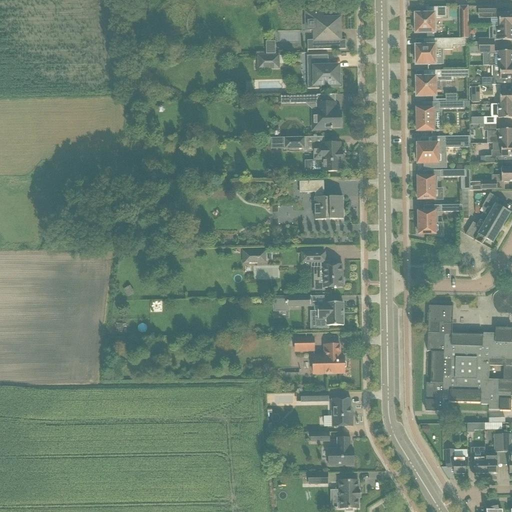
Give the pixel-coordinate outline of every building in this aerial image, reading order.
[(491,14),(491,27),(499,27),(511,26),(511,13),(497,13),(496,6),(478,7),(478,14),(491,14)] [(426,8),(426,14),(415,14),(415,34),(434,33),(434,18),(446,18),(446,7),(426,8)] [(467,7),(459,7),(460,39),(468,39),(467,7)] [(333,41),(340,41),(339,19),(323,19),(323,12),(304,13),(305,31),(313,31),(313,41),(308,42),(308,50),(334,50),(333,41)] [(478,40),(479,47),(494,47),(494,41),(511,40),(511,26),(499,27),(491,27),(488,27),(489,39),(478,40)] [(460,39),(427,39),(427,46),(415,46),(415,65),(435,65),(435,56),(438,56),(438,50),(453,50),(453,47),(468,47),(468,39),(460,39)] [(265,42),(266,54),(275,54),(275,42),(265,42)] [(489,67),(492,67),(492,66),(511,65),(511,51),(497,52),(497,53),(494,53),(494,47),(479,47),(479,55),(489,55),(489,67)] [(339,87),(338,85),(339,85),(339,66),(328,67),(328,55),(318,56),(306,56),(307,89),(311,89),(321,89),(321,86),(330,85),(330,87),(339,87)] [(258,56),(258,64),(280,64),(279,56),(258,56)] [(487,86),(496,86),(500,86),(500,80),(511,79),(511,65),(492,66),(492,67),(492,79),(482,79),(482,86),(487,86)] [(416,78),(416,97),(435,97),(435,87),(439,87),(439,82),(453,82),(453,79),(468,78),(468,70),(427,71),(428,77),(416,78)] [(511,90),(500,91),(500,105),(511,104),(511,90)] [(327,102),(327,95),(281,96),(281,104),(316,103),(316,110),(312,110),(312,131),(330,131),(331,129),(332,129),(342,128),(341,112),(335,112),(335,102),(327,102)] [(484,118),(484,125),(496,124),(496,119),(511,118),(511,104),(500,105),(498,105),(491,105),(491,118),(484,118)] [(416,130),(416,132),(433,131),(433,122),(435,122),(435,113),(433,113),(433,109),(416,109),(416,123),(415,124),(415,129),(416,130)] [(492,137),(492,144),(511,143),(511,129),(496,130),(496,124),(484,125),(484,128),(484,132),(491,132),(491,137),(492,137)] [(285,138),(285,149),(304,148),(304,137),(285,138)] [(417,150),(415,150),(415,158),(417,158),(417,164),(438,164),(437,154),(441,154),(441,148),(469,148),(469,137),(431,137),(431,144),(417,144),(417,150)] [(511,143),(492,144),(492,151),(491,151),(491,157),(484,157),(484,164),(496,163),(496,157),(501,157),(501,158),(511,157),(511,143)] [(316,161),(311,161),(311,173),(322,173),(322,172),(323,172),(331,172),(341,172),(341,161),(342,161),(342,158),(342,155),(342,152),(340,152),(340,144),(330,144),(322,144),(322,146),(314,146),(314,160),(316,160),(316,161)] [(501,176),(491,176),(491,182),(481,182),(481,190),(504,190),(504,183),(511,182),(511,168),(501,169),(501,176)] [(416,192),(416,197),(417,198),(417,200),(434,200),(434,190),(436,190),(436,181),(434,181),(434,177),(417,177),(417,191),(416,192)] [(300,182),(301,193),(315,193),(315,198),(315,221),(343,220),(342,197),(323,198),(323,192),(324,192),(323,181),(313,182),(300,182)] [(498,230),(500,227),(501,225),(502,226),(509,214),(502,209),(506,203),(497,198),(489,194),(482,206),(486,209),(483,214),(482,214),(481,217),(479,219),(480,220),(477,225),(472,222),(465,235),(482,245),(485,239),(492,243),(499,231),(498,230)] [(417,227),(417,232),(418,233),(418,235),(435,235),(435,225),(436,225),(436,216),(434,216),(434,212),(418,212),(418,226),(417,227)] [(258,260),(259,260),(259,258),(258,258),(258,250),(244,250),(244,263),(258,263),(258,260)] [(302,253),(302,263),(303,263),(311,262),(311,268),(320,268),(320,274),(323,274),(323,282),(315,282),(315,291),(324,291),(324,288),(334,288),(334,289),(336,289),(336,288),(343,288),(342,272),(340,272),(340,265),(330,266),(330,261),(325,262),(325,253),(315,253),(302,253)] [(511,313),(511,293),(495,293),(494,313),(511,313)] [(287,298),(287,307),(304,307),(310,306),(310,297),(287,298)] [(326,303),(326,304),(317,305),(318,319),(316,319),(316,328),(327,328),(327,326),(343,326),(343,303),(326,303)] [(495,329),(495,336),(452,335),(453,307),(428,307),(428,323),(427,351),(432,351),(431,384),(426,384),(425,412),(442,412),(442,400),(448,400),(448,402),(481,403),(481,405),(488,405),(488,410),(510,411),(511,397),(511,396),(511,336),(511,337),(511,329),(495,329)] [(295,339),(295,352),(313,351),(313,338),(295,339)] [(313,356),(313,374),(344,373),(344,357),(340,357),(339,345),(324,346),(324,356),(313,356)] [(296,393),(296,402),(328,402),(327,393),(296,393)] [(350,414),(350,400),(332,400),(332,427),(353,426),(352,414),(350,414)] [(487,418),(487,430),(504,430),(504,417),(487,418)] [(502,435),(503,435),(503,430),(493,430),(494,453),(502,453),(502,435)] [(311,434),(311,442),(329,442),(329,434),(311,434)] [(511,434),(503,435),(502,435),(502,453),(511,453),(511,434)] [(338,439),(338,450),(329,450),(329,467),(353,467),(353,452),(350,452),(350,439),(338,439)] [(485,448),(470,448),(470,457),(473,457),(473,464),(473,474),(485,474),(485,457),(485,448)] [(453,468),(453,474),(465,474),(465,464),(465,457),(454,458),(453,450),(446,450),(446,469),(453,468)] [(485,457),(485,474),(497,474),(497,464),(496,457),(485,457)] [(309,473),(309,485),(328,485),(328,473),(309,473)] [(352,511),(352,509),(358,509),(357,481),(339,481),(340,509),(345,509),(346,511),(352,511)]
